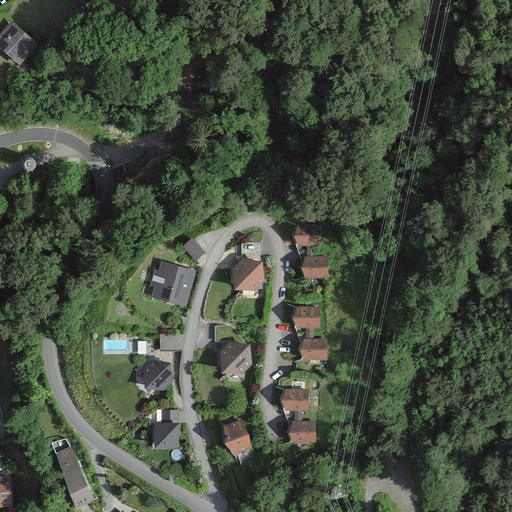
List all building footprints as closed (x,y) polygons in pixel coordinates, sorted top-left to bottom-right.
[(42,48),(12,21),(0,34),(0,48),(24,69),(42,48)] [(323,226),(299,226),(299,246),(323,245),(323,226)] [(206,252),(192,238),(183,246),(197,261),(206,252)] [(328,257),(304,258),(304,277),(328,277),(328,257)] [(263,260),(243,258),(233,269),(235,290),(256,290),(266,281),(263,260)] [(197,271),(163,261),(153,297),(187,306),(197,271)] [(321,308),(297,308),(297,328),(321,328),(321,308)] [(328,340),(304,340),(304,360),(328,359),(328,340)] [(251,344),(230,341),(220,352),(222,373),(243,374),(253,364),(251,344)] [(173,361),(153,358),(143,369),(145,391),(166,391),(175,381),(173,361)] [(280,378),(279,386),(293,386),(293,378),(280,378)] [(310,390),(285,390),(286,410),(310,410),(310,390)] [(241,420),(225,427),(225,444),(236,455),(253,448),(249,433),(241,420)] [(317,422),(293,423),(293,442),(317,442),(317,422)] [(180,424),(156,424),(156,447),(180,448),(180,424)] [(67,438),(52,443),(68,493),(77,508),(94,499),(72,447),(67,438)] [(11,475),(0,475),(0,504),(13,504),(11,477),(11,475)]
